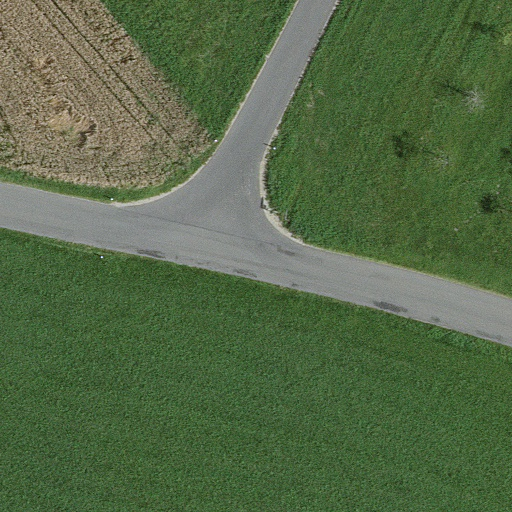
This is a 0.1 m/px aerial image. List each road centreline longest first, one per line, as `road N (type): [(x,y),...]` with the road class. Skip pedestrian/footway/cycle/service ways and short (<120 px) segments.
road 1 (unclassified): [(511,325),(209,245)]
road 2 (unclassified): [(209,245),(321,0)]
road 3 (unclassified): [(209,245),(0,204)]
